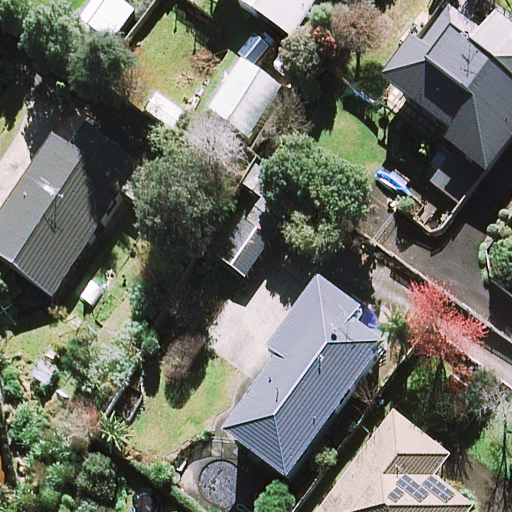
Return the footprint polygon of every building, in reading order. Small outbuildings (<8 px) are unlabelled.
[(219,0),(294,49),(325,0),(219,0)] [(410,48),(381,86),(448,136),(419,175),(462,207),(511,141),(511,33),(494,20),(478,40),(447,17),(419,54),(410,48)] [(281,93),(246,71),(213,124),(248,146),(281,93)] [(164,193),(76,134),(0,249),(0,272),(54,309),(126,201),(149,216),(164,193)] [(358,317),(273,255),(205,347),(222,359),(231,347),(245,357),(236,368),(259,384),(220,437),(285,485),(382,351),(350,327),(358,317)] [(448,460),(392,418),(320,511),(470,511),(471,511),(432,481),(448,460)]
